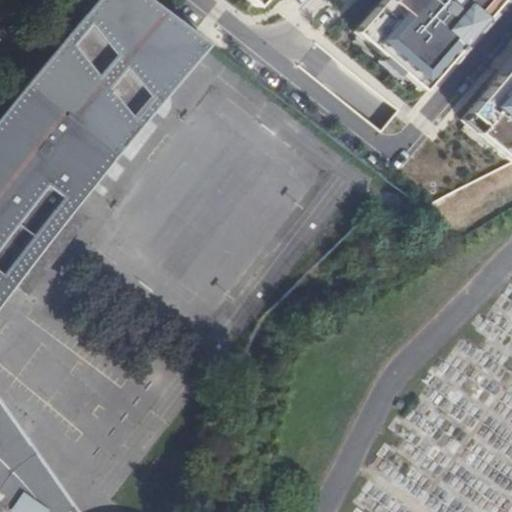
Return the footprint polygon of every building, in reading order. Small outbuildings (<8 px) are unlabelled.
[(70,0),(60,13),(131,99),(180,42),(126,0),(70,0)] [(507,0),(384,0),(356,33),(426,94),(507,0)] [(15,511),(10,503),(0,492),(0,279),(53,212),(43,203),(131,99),(60,13),(0,86),(0,511),(15,511)] [(511,65),(472,113),(488,126),(481,134),(511,160),(511,65)] [(53,212),(0,279),(0,289),(58,216),(53,212)] [(48,511),(0,441),(0,492),(10,503),(15,511),(48,511)]
